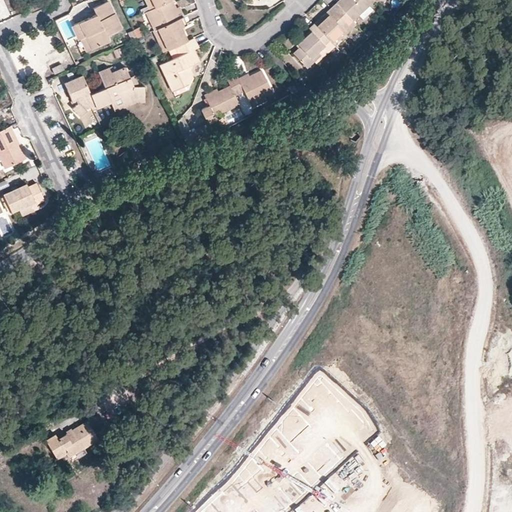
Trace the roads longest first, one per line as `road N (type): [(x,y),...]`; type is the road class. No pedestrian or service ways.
road 1 (tertiary): [(144,511),(310,301),(351,215)]
road 2 (residential): [(76,225),(328,100)]
road 3 (residential): [(0,53),(76,225)]
road 4 (residential): [(204,0),(214,28),(239,45),(258,41),(305,0)]
road 5 (tertiary): [(393,114),(454,0)]
